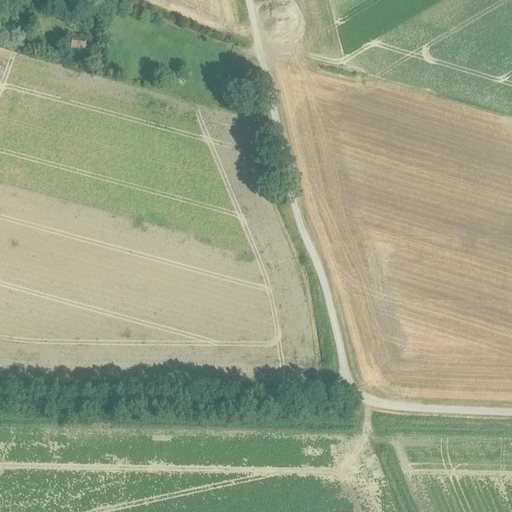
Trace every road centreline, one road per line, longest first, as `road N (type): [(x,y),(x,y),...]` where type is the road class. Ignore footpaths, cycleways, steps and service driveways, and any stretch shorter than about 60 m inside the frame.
road 1 (unclassified): [(343,393),(336,333),(294,204),(248,0)]
road 2 (unclassified): [(0,388),(343,393)]
road 3 (unclassified): [(511,412),(398,406),(343,393)]
